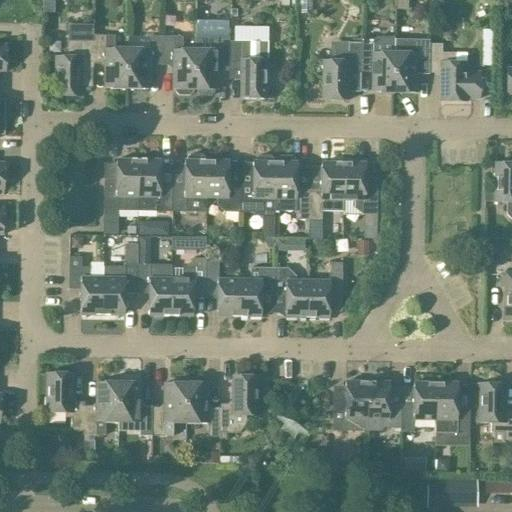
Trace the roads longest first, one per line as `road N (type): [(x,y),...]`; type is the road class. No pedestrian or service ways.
road 1 (residential): [(31,123),(414,129)]
road 2 (residential): [(363,351),(28,345)]
road 3 (residential): [(28,345),(31,123)]
road 4 (residential): [(152,511),(0,507)]
road 5 (residential): [(412,263),(414,129)]
